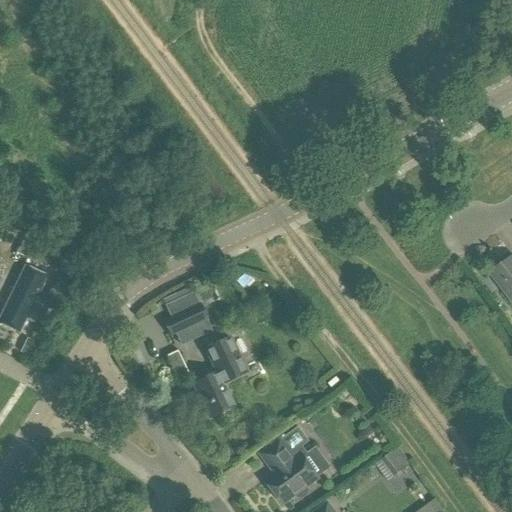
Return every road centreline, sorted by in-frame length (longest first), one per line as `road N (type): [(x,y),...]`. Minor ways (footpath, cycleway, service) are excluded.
road 1 (residential): [(85,352),(121,301),(159,273),(511,89)]
road 2 (track): [(462,511),(250,229)]
road 3 (track): [(318,194),(202,43),(202,0)]
road 4 (residential): [(186,484),(163,441),(85,352)]
road 5 (residential): [(57,395),(141,461),(186,484)]
